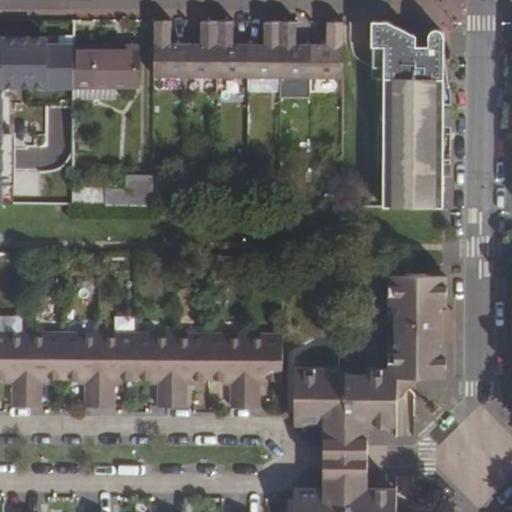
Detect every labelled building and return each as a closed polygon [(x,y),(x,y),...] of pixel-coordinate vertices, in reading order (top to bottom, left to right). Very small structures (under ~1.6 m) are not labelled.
[(174,20),(155,19),(155,76),(187,76),(187,42),(173,42),(174,20)] [(201,43),(187,42),(187,76),(218,77),(219,21),(202,20),(201,43)] [(236,20),(219,21),(218,77),(251,77),(251,43),(236,43),(236,20)] [(265,43),(251,43),(251,77),(282,77),(282,21),(266,21),(265,43)] [(299,21),(282,21),(282,77),(282,94),(314,94),(314,77),(314,44),(299,43),(299,21)] [(326,44),(314,44),(314,77),(344,78),(344,22),(327,21),(326,44)] [(390,21),(373,21),(372,78),(385,79),(383,206),(443,207),(443,174),(443,143),(443,35),(443,34),(442,30),(439,28),(437,28),(432,31),(431,35),(430,46),(416,46),(417,35),(390,21)] [(3,87),(74,87),(74,51),(74,45),(49,44),(49,37),(2,37),(2,44),(0,44),(0,203),(2,203),(2,184),(16,184),(16,133),(2,133),(3,87)] [(137,86),(137,51),(74,51),(74,87),(74,97),(116,98),(116,86),(137,86)] [(238,100),(239,78),(218,78),(218,99),(238,100)] [(107,189),(107,204),(153,204),(153,175),(127,174),(126,189),(107,189)] [(107,204),(107,189),(73,189),(73,204),(107,204)] [(442,273),(390,273),(390,304),(396,304),(396,345),(389,346),(390,368),(368,367),(368,373),(340,373),(326,373),(326,367),(297,367),(296,413),(296,420),(325,421),(368,421),(398,422),(399,397),(408,388),(419,377),(442,377),(442,342),(442,309),(442,273)] [(455,310),(442,309),(442,342),(454,342),(455,310)] [(0,337),(20,337),(20,329),(20,321),(0,320),(0,337)] [(0,378),(14,379),(14,406),(28,405),(42,406),(43,379),(65,379),(86,379),(86,406),(101,406),(116,406),(116,379),(138,380),(159,380),(158,406),(174,406),(188,407),(188,380),(210,380),(232,380),(232,407),(247,407),(262,407),(261,380),(283,380),(284,339),(256,339),(256,330),(238,330),(237,338),(182,338),(182,329),(164,329),(164,338),(110,338),(110,329),(92,329),(92,338),(36,337),(36,329),(20,329),(20,337),(0,337),(0,378)] [(368,421),(325,421),(325,458),(325,492),(367,492),(368,458),(368,421)] [(325,492),(296,492),(296,497),(295,511),(396,511),(397,492),(367,492),(325,492)]
